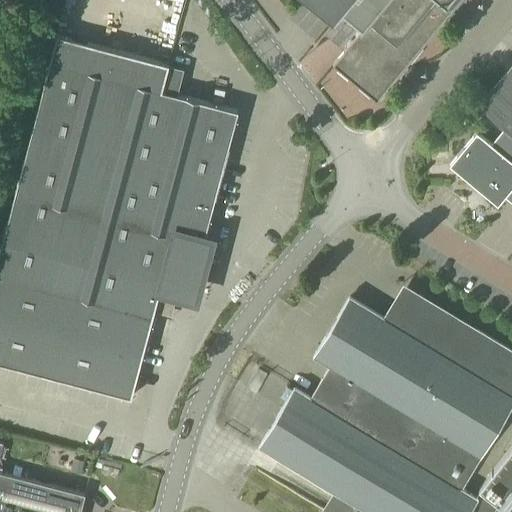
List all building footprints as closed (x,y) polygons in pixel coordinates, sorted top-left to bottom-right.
[(377,102),(460,0),(304,0),(332,23),(342,12),(362,29),(332,65),(377,102)] [(216,231),(206,228),(238,106),(177,88),(183,66),(168,62),(168,58),(56,29),(0,243),(0,357),(130,392),(158,288),(199,298),(216,231)] [(511,64),(493,87),(478,105),(506,127),(491,144),(477,132),(449,164),(485,194),(497,204),(507,193),(511,197),(511,64)] [(353,511),(358,504),(371,511),(493,511),(499,505),(508,511),(511,511),(511,447),(479,489),(480,490),(476,497),(460,487),(511,401),(511,348),(403,282),(384,313),(350,293),(313,352),(329,361),(393,399),(375,430),(310,393),(295,384),(259,445),(333,488),(321,508),(317,511),(353,511)] [(375,430),(393,399),(329,361),(310,393),(375,430)] [(0,511),(80,511),(85,493),(0,471),(0,458),(4,443),(0,441),(0,511)] [(86,461),(79,460),(76,471),(83,473),(86,461)]
